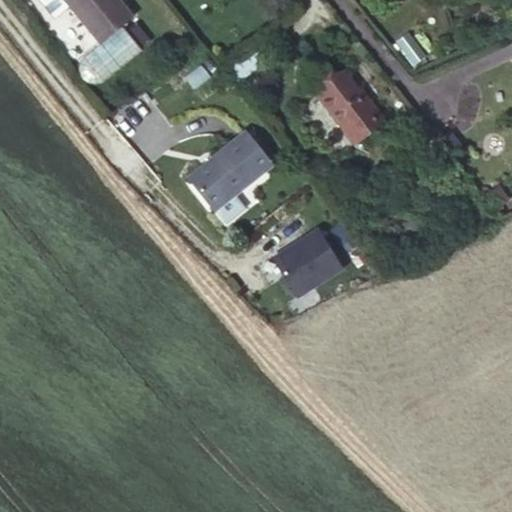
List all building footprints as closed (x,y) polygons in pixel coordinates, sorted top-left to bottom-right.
[(72,6),(67,0),(41,0),(57,19),(72,6)] [(118,0),(67,0),(72,6),(101,41),(132,16),(118,0)] [(222,67),(236,83),(274,50),(260,34),(222,67)] [(347,71),(359,88),(371,80),(359,64),(345,69),(347,71)] [(383,120),(359,88),(347,71),(318,92),(355,142),(383,120)] [(270,162),(243,130),(185,176),(212,209),(270,162)] [(312,225),(268,257),(295,294),(339,262),(312,225)]
